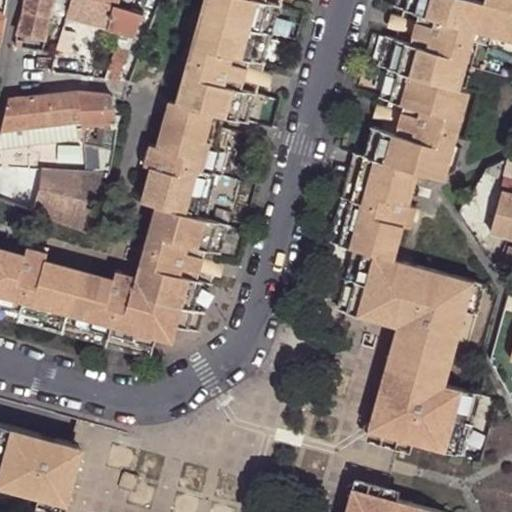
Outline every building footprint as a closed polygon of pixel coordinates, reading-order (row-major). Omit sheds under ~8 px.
[(216,0),(188,103),(181,100),(168,147),(152,143),(146,164),(162,168),(153,202),(167,206),(143,294),(134,291),(138,275),(118,269),(113,286),(45,267),(49,251),(29,245),(24,261),(0,254),(0,303),(111,334),(113,330),(142,338),(153,303),(178,309),(189,313),(192,304),(198,279),(212,283),(236,194),(214,188),(227,140),(219,138),(226,113),(249,119),(257,92),(258,92),(267,60),(265,60),(281,4),(282,5),(283,0),(216,0)] [(52,14),(55,0),(26,0),(25,9),(52,14)] [(107,0),(70,0),(66,15),(109,27),(114,4),(115,5),(115,3),(107,0)] [(115,0),(115,3),(115,5),(130,9),(132,0),(115,0)] [(474,0),(408,0),(407,8),(405,8),(397,37),(392,56),(390,66),(399,68),(391,98),(382,128),(384,128),(378,151),(376,158),(375,157),(366,154),(356,151),(331,240),(355,247),(368,251),(355,299),(415,316),(382,432),(401,437),(456,453),(473,392),(436,381),(448,339),(458,342),(475,280),(385,256),(395,222),(411,226),(416,205),(401,201),(410,167),(437,175),(460,86),(451,83),(464,35),(490,42),(511,48),(511,0),(485,0),(481,14),(471,12),(474,0)] [(407,8),(408,0),(398,0),(397,6),(405,8),(407,8)] [(130,9),(115,5),(114,4),(109,27),(121,31),(134,34),(143,13),(130,9)] [(46,38),(52,14),(25,9),(18,33),(40,37),(46,38)] [(62,30),(58,41),(71,45),(74,33),(62,30)] [(117,80),(134,34),(121,31),(116,43),(118,43),(105,79),(117,80)] [(381,63),(390,66),(392,56),(397,37),(388,35),(381,63)] [(44,51),(46,38),(40,37),(37,50),(44,51)] [(52,73),(64,74),(68,58),(71,45),(58,41),(55,53),(52,73)] [(511,58),(511,48),(490,42),(487,52),(511,58)] [(64,74),(75,75),(77,61),(68,58),(64,74)] [(382,96),(391,98),(399,68),(390,66),(382,96)] [(81,120),(79,92),(9,99),(2,128),(29,125),(31,144),(84,139),(83,126),(82,126),(81,120)] [(111,95),(79,92),(81,120),(82,126),(83,126),(111,123),(112,128),(118,126),(115,114),(111,95)] [(0,134),(0,146),(31,144),(29,125),(2,128),(2,130),(0,134)] [(374,125),(366,154),(375,157),(376,158),(378,151),(384,128),(382,128),(374,125)] [(114,149),(116,139),(105,137),(102,146),(114,149)] [(101,202),(109,171),(43,168),(30,211),(95,235),(101,202)] [(511,192),(502,189),(491,231),(511,236),(511,192)] [(378,431),(382,432),(415,316),(355,299),(368,251),(355,247),(338,308),(398,325),(372,420),(378,431)] [(199,329),(212,283),(198,279),(192,304),(189,313),(178,309),(153,303),(142,338),(113,330),(111,334),(110,340),(109,343),(152,355),(163,319),(199,329)] [(110,340),(111,334),(0,303),(0,313),(109,343),(110,340)] [(480,394),(473,392),(456,453),(464,455),(480,394)] [(56,501),(72,444),(50,437),(49,439),(31,433),(32,432),(0,423),(0,485),(40,496),(56,501)] [(79,446),(72,444),(56,501),(40,496),(37,506),(61,511),(66,511),(83,453),(79,446)] [(351,495),(345,511),(359,511),(366,490),(361,489),(351,495)] [(439,511),(440,510),(387,496),(366,490),(359,511),(439,511)]
